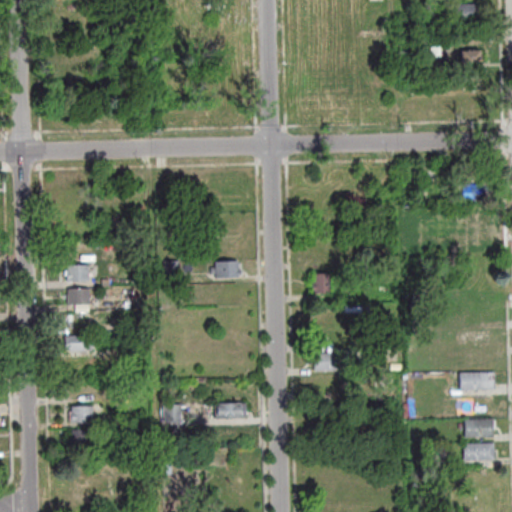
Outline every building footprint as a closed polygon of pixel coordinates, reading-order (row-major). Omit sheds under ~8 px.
[(455,1),(478,1),(478,21),(455,21),(455,1)] [(461,28),(479,28),(479,43),(461,43),(461,28)] [(411,29),(428,29),(428,41),(412,41),(411,29)] [(461,49),(479,49),(479,67),(461,67),(461,49)] [(462,201),(462,184),(488,184),(488,200),(462,201)] [(484,207),(462,207),(462,225),(484,225),(484,207)] [(466,247),(466,233),(451,233),(451,247),(466,247)] [(164,282),(163,260),(179,260),(180,282),(164,282)] [(210,267),(215,267),(215,260),(237,260),(238,269),(241,269),(241,275),(238,275),(238,276),(215,277),(215,274),(211,274),(210,267)] [(66,280),(66,265),(88,264),(88,280),(66,280)] [(312,292),(310,292),(310,281),(312,280),(312,273),(329,273),(329,294),(312,294),(312,292)] [(68,304),(68,288),(88,288),(89,304),(68,304)] [(65,350),(64,336),(92,335),(92,349),(65,350)] [(313,371),(313,352),(341,352),(341,370),(313,371)] [(459,390),(459,372),(492,372),(492,389),(459,390)] [(242,416),(215,417),(214,402),(241,402),(242,416)] [(163,423),(162,404),(180,403),(181,423),(163,423)] [(71,422),(71,406),(92,405),(93,422),(71,422)] [(463,437),(463,419),(491,419),(491,436),(463,437)] [(72,428),(72,449),(93,449),(93,428),(72,428)] [(493,442),(493,460),(462,460),(462,443),(493,442)]
